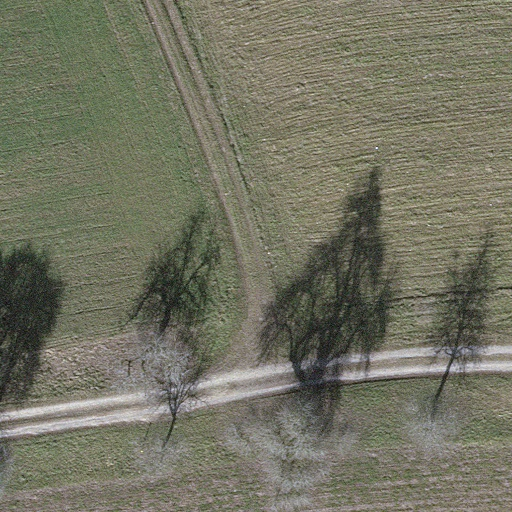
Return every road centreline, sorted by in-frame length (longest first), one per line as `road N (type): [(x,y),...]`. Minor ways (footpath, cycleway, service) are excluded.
road 1 (track): [(0,414),(311,358),(511,346)]
road 2 (track): [(173,0),(217,105),(288,362)]
